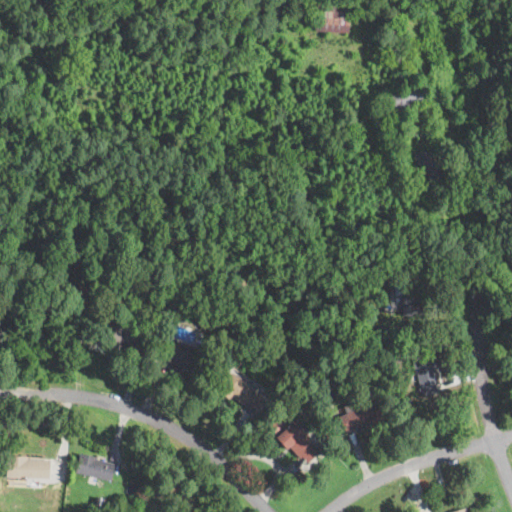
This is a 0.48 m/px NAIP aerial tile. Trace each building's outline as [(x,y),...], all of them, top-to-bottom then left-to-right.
[(350,5),(348,32),(314,30),(316,3),(350,5)] [(406,40),(398,45),(389,31),(398,25),(406,40)] [(488,83),(491,89),(484,93),(479,83),(475,85),(471,76),(475,74),(468,57),(475,53),(488,83)] [(412,111),(396,116),(390,93),(402,90),(401,84),(421,78),(427,101),(410,106),(412,111)] [(425,149),(426,152),(434,150),(435,153),(439,152),(442,163),(439,164),(442,176),(429,180),(424,162),(416,164),(413,152),(425,149)] [(486,178),(475,183),(469,167),(480,163),(486,178)] [(420,276),(419,285),(419,294),(423,294),(423,315),(401,315),(401,295),(393,295),(394,279),(401,279),(401,276),(420,276)] [(356,321),(349,322),(348,310),(356,310),(356,321)] [(146,332),(143,348),(135,346),(135,348),(119,345),(118,349),(103,345),(107,323),(146,332)] [(207,360),(199,378),(179,369),(180,367),(160,358),(167,342),(207,360)] [(401,361),(393,362),(392,350),(400,349),(401,361)] [(437,392),(421,396),(411,356),(432,351),(436,367),(433,368),(437,383),(435,384),(437,392)] [(231,373),(243,381),(245,378),(254,384),(251,388),(263,397),(254,410),(247,404),(245,406),(233,398),(231,401),(218,392),(231,373)] [(334,402),(327,405),(324,398),(331,395),(334,402)] [(377,400),(384,415),(378,418),(379,421),(366,426),(365,424),(346,433),(339,417),(351,411),(349,407),(355,405),(357,409),(377,400)] [(289,416),(284,421),(279,416),(284,410),(289,416)] [(311,441),(317,448),(319,450),(307,462),(302,456),(300,458),(289,446),(286,449),(274,437),(291,421),(311,441)] [(112,470),(110,480),(74,472),(79,452),(96,456),(96,459),(113,463),(112,470)] [(48,472),(48,479),(5,477),(6,455),(27,456),(27,458),(49,460),(48,472)] [(163,490),(158,496),(152,492),(157,485),(163,490)] [(105,498),(103,509),(93,507),(96,496),(105,498)]
